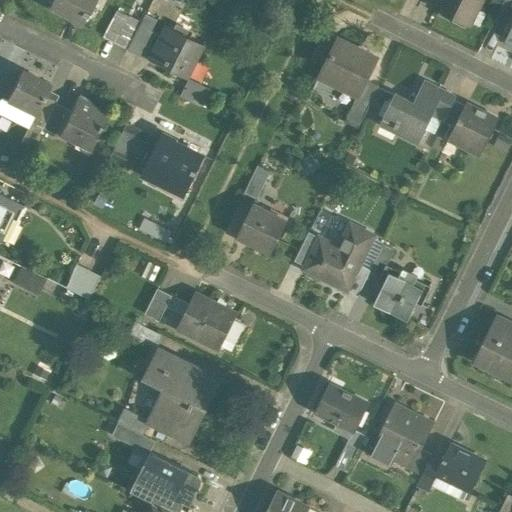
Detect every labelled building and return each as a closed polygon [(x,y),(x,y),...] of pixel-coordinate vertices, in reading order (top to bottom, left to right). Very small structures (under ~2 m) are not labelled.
[(94,0),(49,0),(46,7),(82,25),(87,15),(89,16),(91,12),(89,11),(94,0)] [(482,0),(441,0),(437,9),(470,25),(482,0)] [(511,7),(503,3),(493,24),(505,30),(511,16),(511,7)] [(105,37),(127,49),(140,23),(118,12),(105,37)] [(140,23),(127,49),(150,60),(162,37),(150,31),(156,19),(145,14),(140,23)] [(162,37),(150,60),(186,79),(204,44),(168,26),(162,37)] [(378,58),(338,38),(322,71),(360,90),(362,91),(367,80),(378,58)] [(50,86),(19,71),(6,100),(34,114),(35,114),(44,98),(50,86)] [(182,95),(206,105),(213,86),(190,77),(182,95)] [(367,80),(362,91),(360,90),(354,103),(368,110),(379,86),(367,80)] [(395,93),(380,124),(419,143),(433,116),(446,91),(425,81),(414,102),(395,93)] [(446,91),(433,116),(444,121),(455,100),(456,96),(446,91)] [(30,122),(34,114),(6,100),(0,96),(0,115),(27,128),(30,122)] [(54,103),(44,98),(35,114),(34,114),(30,122),(41,128),(54,103)] [(77,99),(71,112),(69,112),(59,134),(93,151),(104,128),(102,127),(108,114),(77,99)] [(455,100),(444,121),(455,127),(466,105),(455,100)] [(67,109),(54,103),(41,128),(54,134),(67,109)] [(500,119),(468,103),(466,105),(455,127),(449,139),(481,156),(500,119)] [(160,137),(128,121),(124,128),(144,139),(156,145),(160,137)] [(41,128),(30,122),(27,128),(21,140),(32,146),(41,128)] [(144,139),(124,128),(112,152),(133,162),(144,139)] [(177,139),(163,132),(156,145),(142,173),(186,194),(205,155),(177,141),(177,139)] [(268,180),(254,173),(244,193),(258,199),(268,180)] [(0,232),(15,202),(0,195),(0,232)] [(270,212),(254,204),(238,236),(273,253),(289,220),(270,211),(270,212)] [(142,228),(169,239),(173,229),(146,218),(142,228)] [(340,248),(320,238),(306,266),(305,270),(347,291),(359,266),(374,236),(351,224),(340,248)] [(306,266),(320,238),(309,233),(295,261),(306,266)] [(367,279),(378,284),(387,266),(388,266),(395,253),(383,247),(367,279)] [(101,275),(76,263),(65,286),(90,298),(101,275)] [(40,292),(47,278),(24,266),(16,280),(40,292)] [(370,272),(359,266),(347,291),(358,296),(370,272)] [(388,266),(387,266),(378,284),(384,287),(375,305),(408,322),(417,304),(421,306),(431,287),(388,266)] [(157,288),(144,313),(159,320),(172,295),(157,288)] [(237,312),(196,291),(177,329),(218,350),(237,312)] [(511,322),(497,316),(476,359),(499,370),(501,365),(511,370),(511,322)] [(159,333),(135,321),(128,336),(152,348),(159,333)] [(165,401),(159,398),(148,420),(147,423),(148,424),(190,444),(218,386),(204,380),(207,372),(158,348),(143,380),(169,392),(165,401)] [(368,403),(329,384),(315,413),(354,432),(368,403)] [(434,422),(394,402),(369,452),(392,464),(396,455),(412,463),(413,463),(421,449),(434,422)] [(148,420),(125,409),(119,421),(143,434),(148,424),(147,423),(148,420)] [(143,434),(119,421),(113,434),(150,453),(156,440),(143,434)] [(442,461),(436,473),(438,474),(471,490),(486,459),(451,443),(442,461)] [(347,445),(336,467),(347,472),(358,450),(347,445)] [(421,449),(413,463),(412,463),(409,469),(422,475),(432,455),(432,454),(421,449)] [(197,473),(159,455),(150,473),(137,467),(126,488),(154,502),(154,500),(177,511),(179,511),(184,503),(190,506),(201,484),(197,473)] [(442,461),(432,455),(422,475),(435,481),(438,474),(436,473),(442,461)] [(307,511),(310,507),(277,492),(269,508),(268,507),(265,511),(307,511)] [(511,511),(511,501),(505,498),(498,511),(511,511)] [(177,511),(154,500),(154,502),(148,511),(177,511)]
